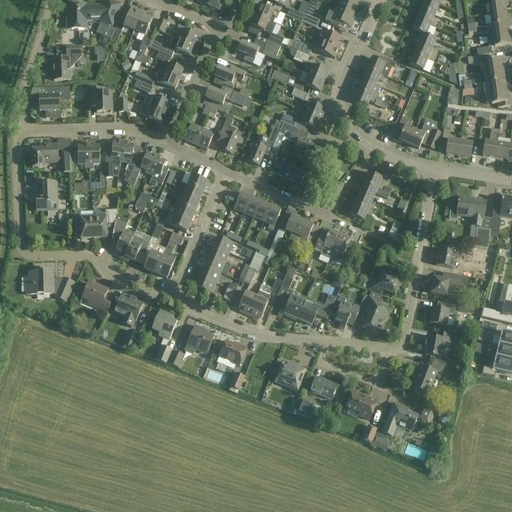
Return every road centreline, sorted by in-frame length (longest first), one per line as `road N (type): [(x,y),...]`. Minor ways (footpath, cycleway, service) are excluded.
road 1 (residential): [(26,131),(15,148),(23,252),(92,257),(110,275),(171,299)]
road 2 (residential): [(389,351),(404,339),(434,171)]
road 3 (unclassified): [(376,152),(346,126),(337,98),(374,0)]
road 4 (residential): [(171,299),(261,336),(326,344)]
road 5 (residential): [(167,144),(121,128),(26,131)]
road 6 (residential): [(171,299),(225,172)]
road 7 (residential): [(51,0),(21,100),(26,131)]
road 8 (residential): [(167,144),(216,27)]
